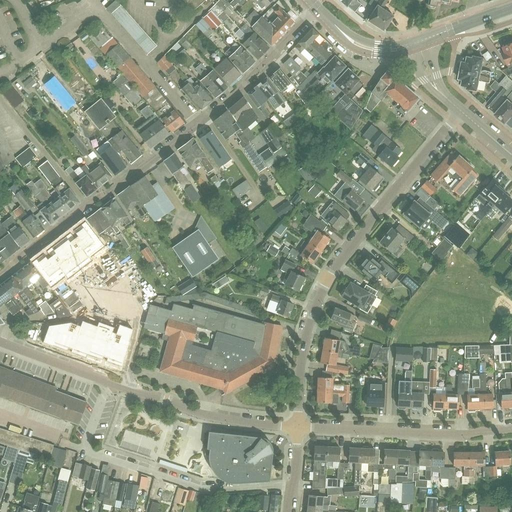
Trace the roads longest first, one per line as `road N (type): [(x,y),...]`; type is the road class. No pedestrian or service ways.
road 1 (residential): [(0,273),(239,91),(315,7)]
road 2 (residential): [(297,427),(315,298),(341,251),(461,112)]
road 3 (residential): [(297,427),(194,411),(0,341)]
road 4 (unknown): [(291,483),(196,487),(91,456),(82,446),(108,382)]
road 5 (residential): [(511,428),(457,434),(297,427)]
